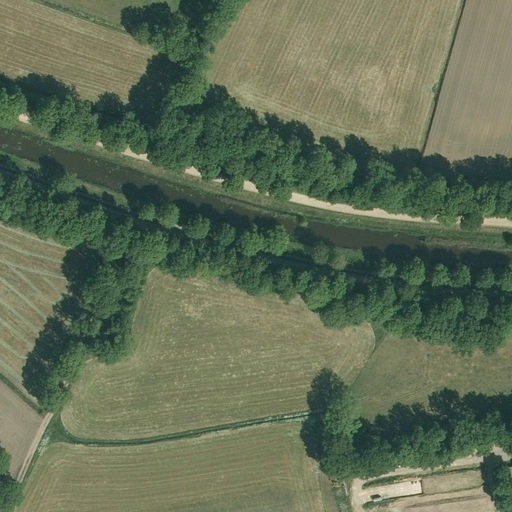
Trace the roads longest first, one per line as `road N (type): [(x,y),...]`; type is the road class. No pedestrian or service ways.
road 1 (track): [(0,107),(264,191),(366,210),(511,220)]
road 2 (track): [(511,292),(343,274),(135,217)]
road 3 (track): [(135,217),(1,511)]
road 4 (track): [(135,217),(0,172)]
